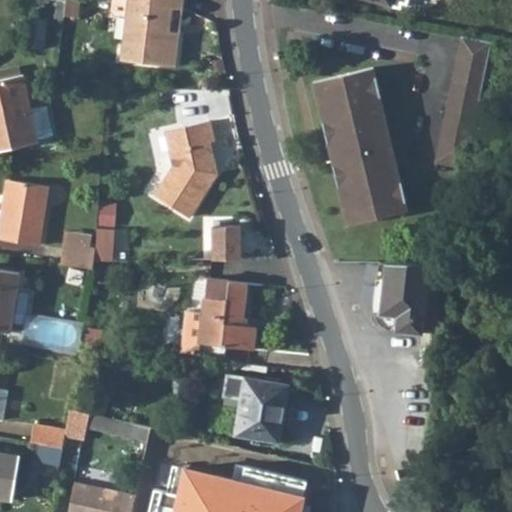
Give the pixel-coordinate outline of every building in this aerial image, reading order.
[(63,0),(62,15),(77,18),(79,0),(63,0)] [(125,15),(121,58),(177,64),(181,29),(170,28),(173,5),(184,7),(184,0),(111,0),(110,9),(114,14),(125,15)] [(170,28),(181,29),(184,7),(173,5),(170,28)] [(462,35),(435,161),(465,168),(480,103),(493,42),(462,35)] [(374,68),(315,81),(349,227),(408,214),(374,68)] [(21,76),(0,79),(0,148),(34,142),(34,140),(51,137),(44,106),(27,109),(21,76)] [(211,120),(168,131),(178,163),(157,192),(190,215),(220,173),(214,170),(212,162),(217,161),(212,142),(216,140),(211,120)] [(7,181),(0,222),(0,239),(38,246),(48,187),(7,181)] [(214,222),(212,260),(241,261),(242,228),(235,227),(236,223),(214,222)] [(96,235),(95,243),(106,244),(112,244),(112,226),(96,225),(96,235)] [(66,231),(64,244),(95,248),(95,243),(96,235),(66,231)] [(95,243),(95,248),(94,256),(105,256),(106,244),(95,243)] [(64,244),(60,264),(92,270),(94,256),(95,248),(64,244)] [(451,266),(377,264),(375,306),(376,313),(377,318),(381,323),(384,327),(387,330),(392,332),(404,334),(422,335),(432,335),(431,358),(423,365),(422,369),(439,369),(451,266)] [(0,330),(23,334),(30,296),(16,294),(19,272),(0,269),(0,330)] [(197,353),(199,341),(253,347),(255,325),(248,324),(242,321),(247,282),(206,278),(202,312),(186,310),(181,352),(197,353)] [(253,347),(199,341),(197,353),(197,357),(251,364),(253,347)] [(226,390),(242,393),(245,375),(245,374),(229,371),(226,390)] [(242,393),(236,432),(278,440),(288,383),(245,374),(245,375),(242,393)] [(0,388),(0,419),(4,420),(9,390),(0,388)] [(66,429),(65,436),(84,439),(86,428),(89,413),(70,409),(66,429)] [(89,413),(86,428),(111,434),(114,419),(89,413)] [(114,419),(111,434),(148,442),(151,428),(114,419)] [(34,424),(30,442),(63,447),(65,436),(66,429),(34,424)] [(148,442),(144,455),(157,457),(164,431),(151,428),(148,442)] [(164,431),(157,457),(160,460),(160,459),(168,460),(174,433),(164,431)] [(0,452),(0,495),(13,497),(21,456),(0,452)] [(144,455),(140,475),(156,479),(160,460),(157,457),(144,455)] [(147,511),(301,511),(305,498),(308,481),(237,464),(234,480),(183,470),(176,499),(153,491),(147,511)] [(131,511),(147,511),(153,491),(156,479),(140,475),(135,495),(131,511)] [(67,511),(131,511),(135,495),(74,482),(67,511)]
